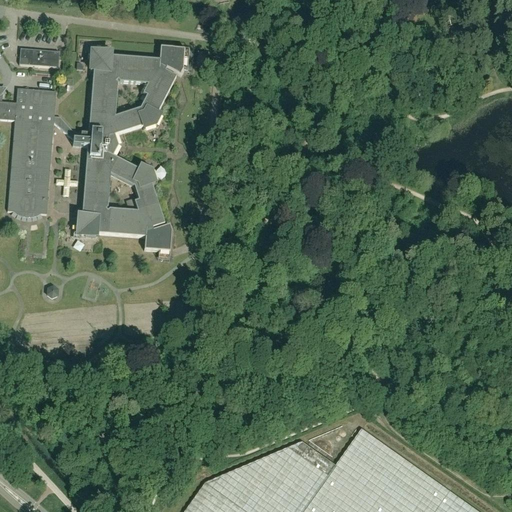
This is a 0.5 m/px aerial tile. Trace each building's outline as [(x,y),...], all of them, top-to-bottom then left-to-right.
[(46,217),(54,125),(72,141),(73,141),(72,148),(87,149),(81,219),(78,219),(77,233),(81,238),(96,239),(96,236),(145,240),(144,252),(170,254),(172,234),(170,227),(153,232),(152,230),(164,226),(151,185),(154,185),(150,175),(141,170),(140,172),(112,158),(117,148),(114,138),(143,128),(144,131),(154,128),(159,118),(156,117),(176,79),(165,73),(166,71),(181,79),(185,73),(186,52),(161,50),(160,62),(110,58),(110,55),(95,54),(91,58),(90,73),(93,73),(88,136),(73,134),(60,119),(54,118),(56,94),(17,91),(16,105),(1,104),(2,98),(0,97),(0,121),(14,123),(7,214),(13,214),(17,217),(21,219),(26,220),(31,220),(36,218),(40,216),(46,217)] [(58,70),(59,54),(20,51),(19,67),(58,70)] [(210,53),(197,53),(197,66),(210,66),(210,53)] [(75,183),(68,183),(69,173),(62,172),(61,183),(54,182),(53,190),(54,190),(53,199),(66,200),(67,189),(74,190),(75,183)] [(192,219),(183,219),(183,228),(191,229),(192,219)] [(53,289),(47,291),(47,297),(52,300),(57,298),(57,292),(53,289)] [(206,484),(186,511),(476,511),(362,431),(336,467),(302,444),(206,484)]
